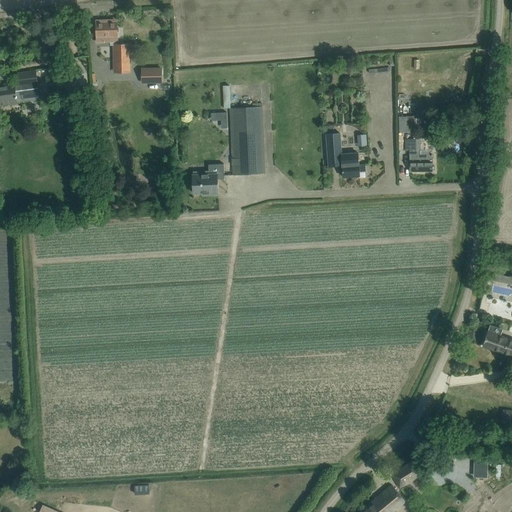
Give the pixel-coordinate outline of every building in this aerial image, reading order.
[(117,21),(97,22),(97,37),(110,36),(110,45),(114,45),(117,45),(117,36),(117,21)] [(117,45),(114,45),(115,63),(115,72),(124,71),(130,71),(130,44),(117,45)] [(161,69),(142,69),(142,81),(142,83),(162,83),(161,69)] [(19,85),(0,87),(0,103),(17,102),(39,99),(36,70),(18,73),(19,85)] [(77,70),(65,71),(66,79),(64,79),(65,86),(67,86),(68,92),(80,91),(79,84),(85,83),(83,73),(78,74),(77,70)] [(265,173),(262,106),(262,103),(252,103),(252,107),(231,108),(234,174),(265,173)] [(400,132),(416,131),(415,116),(399,116),(400,132)] [(326,133),(328,166),(342,165),(343,177),(359,175),(359,177),(366,177),(365,164),(359,165),(358,152),(342,154),(340,133),(326,133)] [(432,154),(421,155),(420,138),(420,134),(414,134),(414,138),(406,138),(406,150),(410,150),(410,171),(432,171),(432,154)] [(224,178),(224,163),(208,164),(209,172),(206,172),(204,174),(192,175),(193,193),(209,192),(209,194),(218,194),(218,179),(224,178)] [(488,274),(486,279),(511,284),(511,276),(500,275),(488,274)] [(511,355),(511,339),(488,332),(483,346),(511,355)] [(511,410),(503,409),(501,420),(511,420),(511,410)] [(421,475),(413,461),(391,474),(400,488),(421,475)] [(391,511),(405,501),(392,485),(371,501),(373,503),(362,511),(391,511)]
